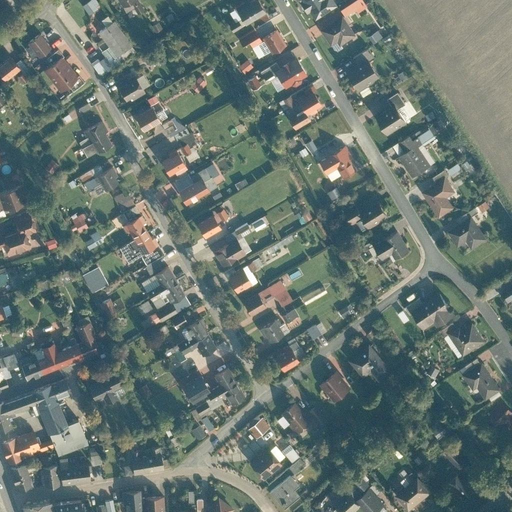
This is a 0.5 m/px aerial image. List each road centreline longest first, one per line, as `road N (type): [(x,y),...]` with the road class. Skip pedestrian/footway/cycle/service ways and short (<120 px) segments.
road 1 (residential): [(43,9),(133,142),(135,170),(265,398)]
road 2 (residential): [(280,0),(438,265)]
road 3 (residential): [(438,265),(265,398)]
road 4 (residential): [(9,499),(186,472)]
